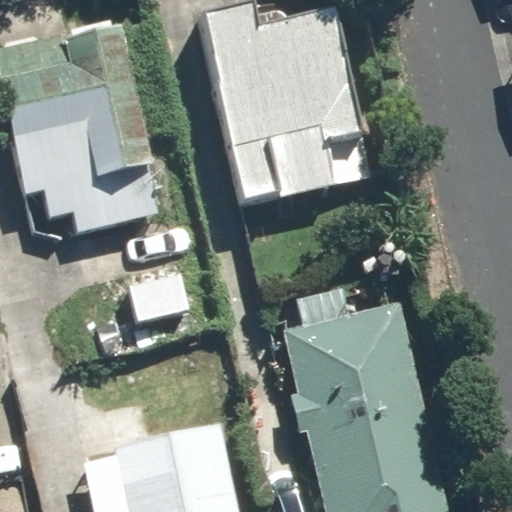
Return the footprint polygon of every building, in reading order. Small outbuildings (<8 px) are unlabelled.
[(192,21),(233,209),(363,181),(329,21),(251,38),(245,10),(192,21)] [(105,26),(0,51),(0,133),(18,204),(37,199),(44,226),(64,221),(70,243),(154,221),(105,26)] [(173,283),(122,294),(131,333),(182,322),(173,283)] [(435,511),(391,314),(281,339),(320,511),(435,511)] [(194,374),(147,386),(156,425),(203,413),(194,374)] [(4,400),(0,401),(0,487),(21,484),(4,400)] [(226,511),(210,436),(107,459),(109,468),(78,475),(85,511),(226,511)]
